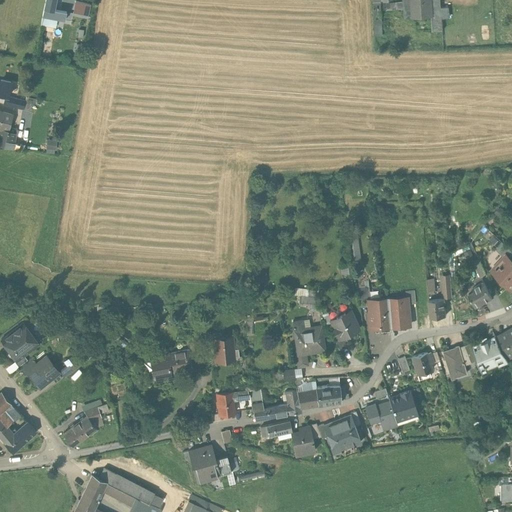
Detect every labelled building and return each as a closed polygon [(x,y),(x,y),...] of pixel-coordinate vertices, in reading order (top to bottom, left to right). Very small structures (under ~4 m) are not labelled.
[(45,0),(41,25),(62,29),(66,12),(53,9),(54,6),(56,3),(56,0),(45,0)] [(380,0),(373,0),(375,36),(382,35),(381,2),(380,0)] [(431,0),(403,0),(404,4),(413,4),(414,17),(432,16),(431,0)] [(440,0),(431,0),(432,16),(434,41),(443,40),(442,18),(449,17),(448,7),(441,7),(440,0)] [(413,4),(404,4),(405,18),(414,17),(413,4)] [(33,99),(26,97),(25,100),(23,109),(31,111),(33,99)] [(20,100),(16,99),(15,101),(10,100),(9,106),(23,110),(23,109),(25,100),(21,99),(20,100)] [(11,115),(0,111),(0,129),(1,130),(8,132),(11,115)] [(1,130),(0,134),(0,145),(3,146),(9,132),(8,132),(1,130)] [(15,134),(9,132),(3,146),(12,148),(15,134)] [(50,138),(48,151),(58,153),(60,140),(50,138)] [(511,256),(511,249),(503,240),(496,247),(504,255),(506,252),(511,257),(511,256)] [(358,258),(358,242),(347,242),(347,258),(358,258)] [(479,272),(485,268),(472,245),(465,248),(479,272)] [(511,257),(506,252),(504,255),(492,267),(511,286),(511,285),(511,257)] [(252,275),(264,277),(266,261),(254,259),(252,275)] [(451,274),(442,275),(444,293),(453,292),(451,274)] [(484,278),(473,284),(477,291),(471,294),(476,303),(492,294),(484,278)] [(406,295),(387,296),(389,321),(397,320),(397,321),(407,321),(407,323),(408,323),(406,295)] [(445,295),(430,297),(431,313),(446,312),(445,295)] [(387,296),(368,298),(370,326),(371,326),(371,324),(381,323),(381,322),(389,321),(387,296)] [(344,310),(335,314),(336,316),(331,318),(339,333),(339,334),(343,332),(351,328),(351,329),(358,326),(349,309),(345,311),(344,310)] [(23,322),(1,338),(17,359),(24,354),(38,343),(23,322)] [(310,323),(301,324),(293,326),(297,350),(304,349),(305,348),(305,346),(322,343),(322,346),(323,346),(319,322),(310,323)] [(511,324),(507,327),(497,332),(508,352),(511,349),(511,324)] [(195,328),(191,327),(190,331),(185,331),(186,337),(189,337),(191,347),(198,346),(195,328)] [(232,331),(222,332),(222,336),(212,336),(213,353),(227,352),(227,355),(238,354),(237,344),(233,344),(232,331)] [(497,331),(474,341),(479,354),(484,367),(484,366),(484,365),(509,355),(509,356),(510,356),(508,352),(497,332),(497,331)] [(343,332),(339,334),(339,333),(333,336),(338,347),(348,342),(343,332)] [(473,337),(466,340),(473,357),(479,354),(474,341),(473,337)] [(460,340),(441,346),(450,372),(468,366),(466,359),(460,342),(460,340)] [(466,340),(460,342),(466,359),(473,357),(466,340)] [(188,346),(166,350),(165,345),(151,347),(153,360),(156,359),(159,379),(170,377),(168,366),(180,364),(181,367),(191,366),(188,346)] [(426,348),(411,352),(416,369),(431,365),(429,358),(433,357),(430,348),(427,349),(426,348)] [(304,349),(297,350),(294,350),(296,362),(306,361),(304,349)] [(403,352),(396,354),(399,367),(406,365),(403,352)] [(17,359),(15,360),(19,365),(27,359),(24,354),(17,359)] [(48,358),(38,366),(36,364),(27,370),(40,386),(59,372),(48,358)] [(71,362),(60,370),(65,376),(76,368),(71,362)] [(274,364),(274,374),(299,373),(299,363),(274,364)] [(233,369),(216,371),(217,383),(234,381),(233,369)] [(360,371),(354,374),(355,377),(350,379),(347,379),(348,385),(347,387),(348,394),(354,391),(365,378),(360,371)] [(120,374),(107,377),(111,397),(125,394),(120,374)] [(338,382),(315,384),(315,386),(318,401),(340,398),(338,382)] [(296,385),(287,386),(287,383),(284,384),(286,394),(297,392),(296,388),(296,385)] [(259,385),(254,385),(254,392),(251,392),(251,399),(261,397),(259,385)] [(308,386),(296,388),(297,392),(299,403),(318,401),(315,386),(308,387),(308,386)] [(218,390),(217,390),(219,409),(219,410),(234,408),(231,388),(218,390)] [(419,415),(410,388),(387,395),(388,399),(396,422),(419,415)] [(217,389),(210,390),(211,410),(219,409),(217,390),(218,390),(217,389)] [(13,434),(0,419),(0,410),(4,408),(13,419),(20,413),(11,402),(2,391),(0,392),(0,435),(5,441),(13,434)] [(297,392),(286,394),(286,399),(287,399),(288,409),(300,406),(299,403),(297,392)] [(261,397),(251,399),(254,415),(271,412),(288,409),(287,399),(286,399),(262,404),(261,397)] [(388,399),(375,403),(374,401),(364,404),(369,418),(378,415),(382,426),(396,422),(388,399)] [(98,406),(84,410),(93,423),(97,421),(96,418),(101,416),(98,406)] [(355,408),(349,410),(349,411),(354,422),(359,420),(355,408)] [(323,420),(322,421),(326,432),(333,449),(360,439),(354,422),(349,411),(323,420)] [(287,417),(260,423),(261,432),(275,429),(276,436),(290,433),(290,429),(289,426),(287,417)] [(80,419),(63,432),(73,445),(90,432),(80,419)] [(315,419),(308,421),(309,422),(311,434),(320,432),(316,422),(315,419)] [(316,422),(320,432),(320,434),(326,432),(322,421),(323,420),(323,419),(316,422)] [(13,434),(5,441),(13,450),(35,431),(28,422),(13,434)] [(302,427),(290,429),(290,433),(293,448),(305,445),(306,448),(314,446),(311,434),(309,422),(301,424),(302,427)] [(218,426),(219,437),(227,436),(226,425),(218,426)] [(211,441),(187,448),(190,459),(196,478),(219,471),(216,459),(211,441)] [(187,448),(182,449),(185,461),(190,459),(187,448)] [(227,456),(216,459),(219,471),(231,468),(227,456)] [(130,511),(155,511),(158,507),(91,474),(87,482),(102,489),(133,506),(130,511)] [(87,482),(72,511),(90,511),(102,489),(87,482)] [(511,482),(509,482),(503,482),(503,499),(511,498),(511,482)] [(176,511),(216,511),(220,504),(185,490),(176,511)]
